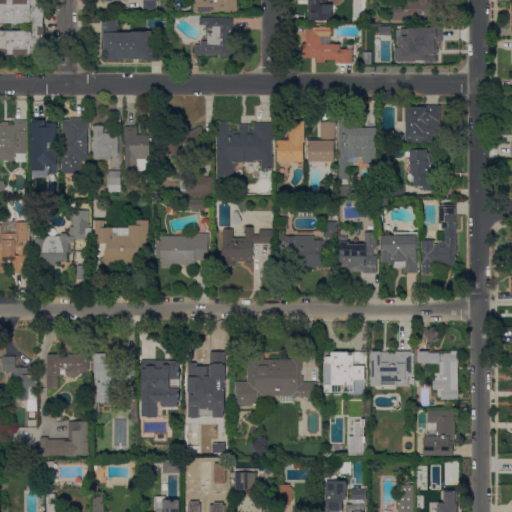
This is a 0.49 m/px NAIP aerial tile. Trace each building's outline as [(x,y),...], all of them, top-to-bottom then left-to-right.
[(0,56),(0,0),(45,0),(45,17),(44,17),(44,27),(45,27),(45,35),(44,35),(44,56),(0,56)] [(158,0),(158,13),(144,13),(144,0),(158,0)] [(196,0),(236,0),(236,13),(196,13),(196,12),(193,12),(193,3),(196,4),(196,0)] [(334,0),(334,5),(332,5),(332,9),(333,9),(333,24),(308,24),(308,5),(305,5),(305,0),(334,0)] [(442,0),(442,19),(412,19),(412,21),(390,21),(390,4),(402,4),(402,9),(406,9),(406,0),(442,0)] [(221,17),(234,17),(234,30),(229,30),(229,41),(237,41),(237,56),(220,56),(220,54),(195,54),(195,45),(201,45),(201,41),(208,41),(208,32),(213,32),(213,28),(206,28),(206,24),(200,24),(200,23),(189,23),(189,15),(201,15),(201,17),(221,17)] [(108,52),(104,52),(104,45),(105,45),(105,39),(104,39),(104,37),(102,37),(102,20),(118,20),(118,32),(132,32),(132,31),(151,31),(152,48),(153,48),(154,59),(142,60),(142,58),(121,58),(121,61),(108,61),(108,52)] [(341,44),(341,50),(348,50),(348,47),(354,47),(353,64),(341,63),(341,61),(325,60),(325,63),(315,63),(315,58),(303,58),(303,43),(306,43),(306,26),(330,26),(330,28),(331,29),(331,33),(330,34),(330,44),(341,44)] [(407,46),(407,48),(410,48),(410,31),(415,31),(415,27),(444,27),(444,37),(439,37),(439,54),(441,54),(441,60),(432,60),(425,60),(425,62),(417,63),(417,61),(413,61),(413,59),(407,59),(407,61),(404,62),(404,61),(387,61),(387,56),(385,56),(385,61),(379,61),(379,62),(364,62),(364,47),(367,47),(367,42),(378,42),(378,48),(387,48),(387,47),(407,46)] [(441,145),(407,145),(407,105),(441,105),(441,145)] [(360,165),(350,165),(350,169),(338,169),(339,114),(354,114),(354,127),(377,127),(377,163),(363,163),(363,156),(360,156),(360,165)] [(89,118),(89,130),(88,130),(88,156),(90,156),(90,161),(82,161),(82,173),(62,173),(62,156),(64,156),(64,133),(63,133),(63,119),(70,119),(70,118),(89,118)] [(14,124),(14,119),(28,119),(28,153),(17,153),(17,159),(0,159),(0,122),(1,122),(1,121),(9,121),(9,124),(14,124)] [(57,139),(56,139),(56,154),(51,154),(51,158),(37,158),(37,154),(33,154),(33,138),(35,138),(35,137),(41,137),(41,138),(43,138),(42,121),(57,121),(57,139)] [(306,142),(305,142),(305,161),(278,161),(278,140),(279,140),(279,138),(290,138),(290,121),(306,121),(306,142)] [(274,122),(274,141),(272,141),(272,155),(274,155),(274,169),(262,169),(262,160),(254,160),(254,161),(248,161),(243,161),(243,162),(235,162),(235,178),(218,178),(217,123),(220,123),(222,122),(227,122),(228,123),(231,123),(231,132),(234,132),(235,130),(239,130),(239,124),(250,124),(250,130),(255,130),(255,123),(274,122)] [(326,167),(311,167),(310,161),(309,161),(309,140),(309,138),(321,138),(321,122),(335,122),(335,161),(326,161),(326,167)] [(201,126),(205,133),(205,153),(193,153),(193,150),(182,150),(178,158),(161,148),(164,144),(159,141),(169,123),(182,131),(192,130),(201,126)] [(94,129),(93,129),(93,126),(104,126),(104,133),(113,133),(113,134),(119,134),(119,154),(118,154),(118,155),(111,155),(111,159),(94,159),(94,153),(94,129)] [(150,156),(147,156),(147,170),(138,170),(138,179),(125,179),(125,154),(126,154),(126,141),(125,141),(125,126),(137,126),(137,134),(150,134),(150,156)] [(411,149),(428,149),(428,153),(438,153),(439,176),(435,176),(436,190),(425,190),(424,188),(423,188),(423,186),(415,186),(414,180),(411,180),(409,178),(409,175),(411,173),(411,149)] [(122,191),(109,192),(109,171),(121,171),(122,191)] [(213,196),(194,196),(194,195),(181,195),(181,180),(187,180),(187,177),(213,177),(213,196)] [(51,187),(51,199),(35,199),(35,198),(30,198),(30,188),(35,188),(35,187),(37,187),(37,185),(40,185),(40,187),(51,187)] [(406,196),(381,197),(381,187),(390,187),(390,185),(406,185),(406,196)] [(249,209),(242,212),(237,201),(246,197),(247,199),(247,204),(249,209)] [(390,198),(390,206),(379,206),(379,198),(390,198)] [(440,204),(457,204),(457,247),(458,247),(458,252),(456,252),(456,267),(434,267),(434,272),(422,272),(422,240),(435,240),(435,243),(439,243),(439,242),(438,242),(438,232),(446,232),(446,229),(443,229),(440,229),(440,204)] [(86,238),(86,239),(75,239),(75,242),(70,242),(70,251),(68,251),(68,260),(60,260),(60,265),(44,265),(44,269),(36,269),(36,237),(46,237),(46,236),(60,236),(62,233),(67,233),(69,236),(70,236),(70,226),(74,226),(74,210),(90,210),(90,227),(91,227),(91,238),(86,238)] [(238,211),(243,221),(241,223),(238,224),(236,224),(235,224),(233,223),(232,222),(232,220),(233,217),(233,214),(234,213),(235,212),(236,211),(238,211)] [(94,243),(94,219),(104,219),(104,227),(112,227),(112,232),(117,232),(117,235),(129,235),(128,225),(136,225),(136,220),(148,219),(146,265),(138,263),(110,263),(108,265),(102,260),(105,256),(106,248),(104,248),(104,243),(94,243)] [(338,237),(327,237),(327,247),(329,247),(329,267),(281,266),(281,250),(279,250),(279,235),(314,235),(314,239),(324,239),(324,221),(337,221),(338,237)] [(6,256),(6,273),(0,273),(0,226),(3,226),(2,222),(28,222),(28,273),(14,273),(14,256),(12,256),(12,262),(8,262),(8,256),(6,256)] [(231,265),(230,266),(227,266),(226,265),(223,265),(223,246),(224,246),(224,229),(233,229),(233,237),(246,237),(246,227),(254,226),(254,234),(260,234),(260,229),(275,229),(275,243),(254,243),(254,260),(235,261),(235,265),(231,265)] [(340,271),(340,236),(349,236),(349,241),(351,241),(351,243),(365,243),(365,232),(378,232),(378,248),(375,248),(375,255),(378,255),(378,273),(364,273),(364,271),(340,271)] [(395,235),(395,232),(419,232),(419,236),(418,236),(418,272),(405,272),(405,265),(390,265),(390,262),(382,262),(382,235),(395,235)] [(209,260),(196,260),(196,265),(173,265),(173,267),(162,267),(162,257),(157,257),(157,240),(161,240),(161,235),(194,235),(194,233),(209,233),(209,260)] [(78,265),(89,265),(88,279),(77,279),(78,265)] [(282,395),(264,395),(264,404),(236,404),(236,381),(248,381),(248,351),(264,351),(264,359),(293,359),(293,355),(303,355),(303,370),(301,370),(301,376),(304,376),(304,382),(318,382),(318,395),(317,395),(317,403),(282,403),(282,395)] [(367,351),(368,366),(366,366),(366,395),(349,395),(349,393),(332,393),(332,392),(325,392),(325,356),(333,356),(333,352),(367,351)] [(372,351),(389,351),(389,353),(397,353),(397,351),(412,351),(412,375),(409,375),(409,386),(397,386),(397,385),(383,385),(383,386),(372,386),(372,351)] [(420,363),(420,351),(459,351),(459,399),(451,399),(451,407),(445,407),(445,399),(442,399),(442,395),(439,395),(439,389),(434,389),(434,380),(436,380),(436,372),(434,372),(434,362),(420,363)] [(217,352),(221,352),(221,353),(224,353),(224,372),(225,372),(225,378),(224,378),(224,392),(215,392),(215,386),(206,386),(206,379),(200,379),(200,385),(191,385),(191,370),(190,370),(190,353),(217,353),(217,352)] [(138,422),(133,422),(133,416),(132,416),(131,379),(116,379),(116,401),(112,402),(112,403),(108,403),(108,402),(105,402),(105,403),(101,403),(101,402),(98,402),(97,383),(96,383),(96,378),(95,378),(95,364),(94,353),(106,353),(106,363),(126,363),(126,366),(136,366),(136,379),(138,379),(138,422)] [(48,354),(61,354),(61,356),(68,356),(68,354),(90,354),(90,370),(88,373),(81,373),(79,376),(75,377),(73,378),(71,377),(68,376),(66,374),(61,374),(61,375),(59,375),(59,389),(53,389),(53,388),(48,388),(48,354)] [(17,356),(17,367),(29,367),(29,370),(38,370),(38,411),(28,411),(28,399),(21,399),(20,386),(14,386),(14,371),(4,371),(4,356),(17,356)] [(179,401),(179,409),(163,409),(163,401),(158,401),(158,417),(147,417),(147,416),(142,416),(142,360),(171,360),(171,362),(172,361),(177,361),(179,362),(180,362),(180,401),(179,401)] [(208,408),(208,428),(198,428),(198,431),(200,431),(200,445),(200,449),(196,449),(196,447),(186,447),(186,431),(185,431),(185,425),(189,426),(189,427),(195,427),(195,425),(185,425),(185,409),(196,409),(196,407),(208,408)] [(455,410),(455,420),(456,420),(456,432),(455,432),(455,443),(454,443),(454,455),(425,455),(425,436),(427,436),(427,431),(437,431),(437,422),(428,422),(428,410),(455,410)] [(350,419),(366,419),(366,427),(365,427),(365,436),(367,436),(367,442),(365,442),(365,455),(349,455),(349,436),(350,436),(350,419)] [(69,439),(69,434),(54,434),(54,423),(75,422),(75,421),(89,421),(89,442),(91,442),(91,455),(78,455),(78,456),(67,456),(67,455),(49,455),(49,456),(41,456),(41,437),(49,437),(49,439),(69,439)] [(55,483),(47,483),(47,461),(55,461),(55,483)] [(186,461),(195,461),(195,472),(186,472),(186,461)] [(256,472),(256,490),(236,490),(236,472),(256,472)] [(414,510),(415,510),(415,511),(399,511),(399,494),(401,494),(401,484),(405,484),(405,480),(411,480),(411,484),(414,484),(414,510)] [(278,503),(291,503),(290,484),(278,484),(278,503)] [(343,496),(345,496),(345,509),(342,509),(342,511),(326,511),(324,511),(324,486),(343,486),(343,496)] [(368,489),(368,500),(366,500),(366,507),(353,507),(353,499),(352,499),(352,489),(368,489)] [(455,511),(456,490),(444,490),(444,502),(436,502),(436,511),(455,511)] [(200,509),(197,509),(197,511),(185,511),(185,492),(200,492),(200,509)] [(56,511),(47,511),(47,493),(56,493),(56,498),(52,498),(52,504),(56,504),(56,511)] [(264,511),(264,510),(265,510),(264,494),(273,494),(273,505),(276,505),(276,511),(264,511)] [(424,504),(424,506),(416,507),(415,495),(433,495),(434,504),(424,504)] [(104,511),(92,511),(93,511),(93,496),(105,496),(104,511)] [(180,511),(163,511),(163,499),(180,499),(180,511)]
